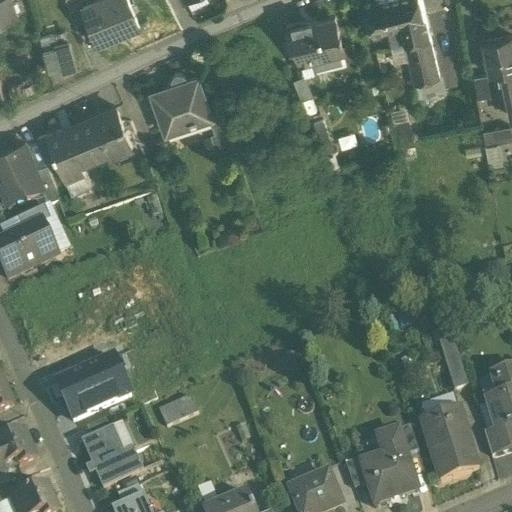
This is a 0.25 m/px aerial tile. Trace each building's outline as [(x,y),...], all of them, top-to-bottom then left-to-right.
[(10,0),(0,0),(0,25),(17,20),(10,0)] [(139,31),(126,0),(109,0),(83,11),(98,48),(139,31)] [(416,0),(395,0),(363,8),(369,36),(398,29),(398,28),(422,22),(416,0)] [(454,0),(441,0),(444,11),(456,9),(454,0)] [(333,22),(316,27),(315,23),(286,31),(299,66),(342,56),(333,22)] [(427,43),(422,22),(398,28),(398,29),(402,49),(427,43)] [(511,38),(483,45),(490,78),(502,75),(511,73),(511,38)] [(55,39),(39,43),(42,55),(54,52),(58,51),(55,39)] [(427,43),(402,49),(412,89),(436,84),(437,83),(427,43)] [(58,51),(54,52),(60,74),(61,77),(77,73),(70,48),(58,51)] [(54,52),(42,55),(48,77),(60,74),(54,52)] [(511,73),(502,75),(511,123),(511,122),(511,73)] [(174,77),(171,79),(170,81),(170,84),(173,92),(167,94),(166,91),(164,91),(150,96),(164,136),(208,121),(210,120),(210,118),(196,80),(186,83),(185,80),(183,77),(180,76),(177,75),(174,77)] [(306,78),(293,81),(299,101),(311,98),(306,78)] [(486,79),(473,82),(477,104),(490,101),(486,79)] [(412,89),(411,89),(415,106),(440,100),(436,84),(412,89)] [(295,105),(231,127),(238,148),(302,126),(295,105)] [(115,113),(93,121),(106,156),(108,161),(130,152),(115,113)] [(221,114),(210,118),(210,120),(208,121),(220,153),(233,148),(221,114)] [(93,121),(61,133),(60,131),(45,137),(57,166),(64,183),(83,175),(80,167),(106,156),(93,121)] [(511,144),(509,131),(482,136),(485,151),(511,145),(511,144)] [(57,166),(45,137),(35,142),(46,169),(46,170),(57,166)] [(24,147),(0,157),(0,190),(4,199),(23,191),(26,198),(42,192),(35,174),(24,147)] [(46,170),(46,169),(35,174),(42,192),(47,203),(57,199),(46,170)] [(83,175),(64,183),(70,198),(89,190),(83,175)] [(44,205),(18,218),(24,230),(39,223),(40,224),(50,219),(44,205)] [(24,230),(0,241),(0,261),(7,277),(54,256),(40,224),(39,223),(24,230)] [(468,384),(454,338),(440,342),(455,388),(468,384)] [(93,354),(68,366),(73,377),(98,365),(93,354)] [(57,384),(74,421),(131,395),(114,358),(98,365),(73,377),(57,384)] [(511,370),(496,375),(503,396),(486,402),(496,433),(497,434),(511,428),(511,370)] [(0,381),(0,411),(11,407),(0,381)] [(167,425),(199,411),(192,393),(159,408),(167,425)] [(461,409),(422,421),(441,483),(480,470),(461,409)] [(108,419),(88,428),(92,439),(112,430),(108,419)] [(411,427),(400,431),(408,456),(419,452),(411,427)] [(511,428),(497,434),(496,433),(486,436),(493,458),(511,451),(511,428)] [(124,454),(113,429),(112,430),(92,439),(82,443),(103,489),(143,471),(134,450),(124,454)] [(0,439),(0,468),(2,468),(15,462),(17,467),(34,460),(22,431),(0,439)] [(400,431),(380,437),(386,455),(362,463),(361,463),(368,484),(375,505),(419,491),(408,456),(400,431)] [(361,459),(346,464),(355,488),(368,484),(361,463),(362,463),(361,459)] [(330,474),(292,490),(300,511),(330,511),(344,507),(330,474)] [(55,511),(45,487),(9,503),(13,511),(55,511)] [(138,487),(118,496),(123,506),(143,497),(138,487)] [(256,511),(249,495),(208,511),(256,511)] [(150,511),(144,497),(143,497),(123,506),(112,511),(113,511),(150,511)]
